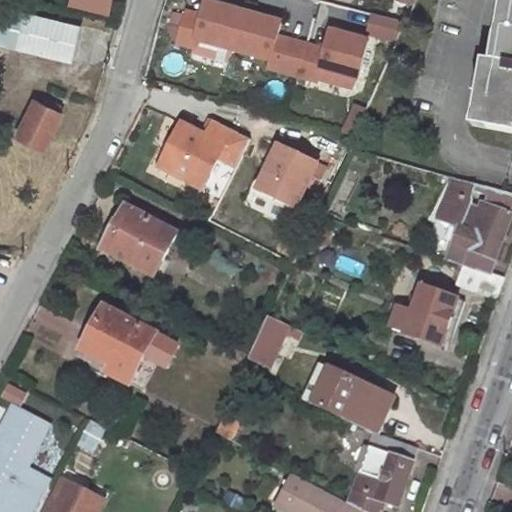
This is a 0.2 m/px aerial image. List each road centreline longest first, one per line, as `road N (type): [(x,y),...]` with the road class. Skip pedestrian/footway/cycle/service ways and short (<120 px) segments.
road 1 (residential): [(0,333),(118,97),(146,0)]
road 2 (unknown): [(511,166),(435,151),(423,138),(421,115),(442,41)]
road 3 (residential): [(458,511),(511,364)]
